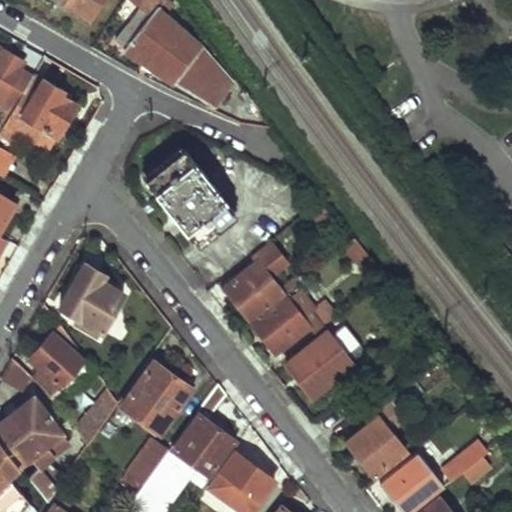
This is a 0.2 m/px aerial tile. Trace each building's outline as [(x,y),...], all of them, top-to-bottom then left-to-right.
[(54,0),(91,22),(105,0),(54,0)] [(123,47),(213,104),(231,85),(203,49),(155,8),(161,0),(135,0),(150,13),(123,47)] [(7,119),(33,74),(18,66),(22,58),(0,45),(0,122),(4,125),(7,119)] [(54,134),(71,104),(58,97),(60,88),(33,74),(7,119),(20,125),(18,133),(32,140),(42,128),(54,134)] [(17,155),(0,145),(0,174),(5,177),(17,155)] [(193,243),(227,209),(175,152),(138,186),(193,243)] [(20,206),(0,194),(0,233),(4,236),(13,218),(20,206)] [(334,210),(324,199),(309,209),(321,222),(334,210)] [(370,254),(355,237),(343,247),(357,264),(370,254)] [(251,319),(284,293),(272,276),(288,264),(270,242),(254,255),(258,262),(226,286),(237,300),(251,319)] [(106,271),(84,260),(59,305),(78,315),(75,321),(81,324),(85,320),(102,329),(122,292),(116,288),(101,278),(106,271)] [(340,312),(331,302),(319,312),(302,290),(299,292),(293,286),(284,293),(251,319),(264,335),(277,353),(310,327),(315,333),(340,312)] [(92,366),(43,303),(35,317),(51,334),(43,343),(29,359),(69,393),(78,382),(84,382),(89,380),(91,375),(92,370),(90,368),(92,366)] [(341,336),(332,325),(288,363),(301,379),(314,395),(337,378),(323,358),(333,351),(329,347),(341,336)] [(31,375),(14,359),(6,374),(22,390),(31,375)] [(174,377),(152,363),(123,404),(160,431),(190,387),(174,377)] [(225,395),(217,385),(198,411),(202,414),(172,453),(168,451),(143,484),(129,504),(135,511),(160,511),(188,475),(196,481),(203,471),(209,475),(236,438),(221,427),(209,418),(225,395)] [(118,401),(108,387),(75,429),(87,445),(118,401)] [(406,450),(385,424),(414,400),(405,388),(375,413),(378,417),(348,440),(362,458),(375,475),(406,450)] [(16,410),(0,422),(0,440),(18,464),(47,501),(58,486),(64,476),(48,459),(70,441),(33,396),(16,410)] [(143,484),(168,451),(145,433),(121,469),(143,484)] [(18,464),(0,440),(0,511),(20,511),(29,501),(9,478),(18,464)] [(483,457),(472,446),(444,469),(452,481),(483,457)] [(261,468),(236,450),(221,470),(233,480),(222,494),(246,511),(252,511),(275,478),(261,468)] [(411,511),(445,486),(416,452),(381,482),(393,499),(402,511),(411,511)] [(64,511),(75,497),(58,486),(47,501),(39,511),(64,511)] [(452,511),(440,496),(420,511),(452,511)]
